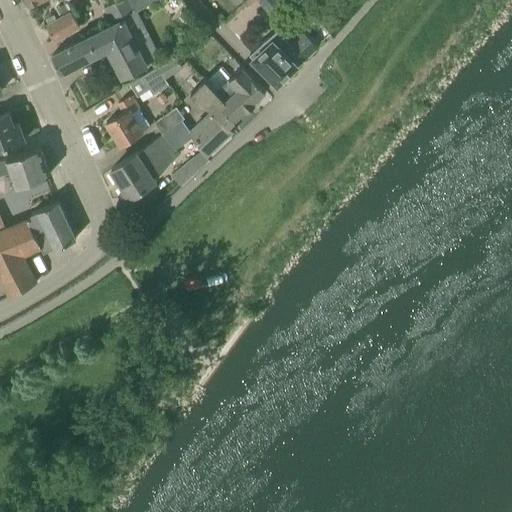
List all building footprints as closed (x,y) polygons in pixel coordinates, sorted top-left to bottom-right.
[(112,24),(124,18),(137,11),(130,0),(119,0),(104,8),(112,24)] [(130,0),(137,11),(148,5),(155,0),(130,0)] [(47,26),(48,27),(55,40),(56,40),(56,39),(80,26),(72,12),(47,26)] [(250,52),(264,67),(278,82),(330,33),(316,19),(313,15),(302,26),(305,29),(293,40),(280,26),(277,29),(250,52)] [(148,66),(133,36),(124,18),(112,24),(61,50),(61,48),(60,49),(60,50),(53,54),(62,72),(108,48),(124,78),(148,66)] [(175,54),(156,66),(164,78),(183,66),(175,54)] [(168,84),(164,78),(156,66),(130,83),(138,96),(150,89),(153,94),(168,84)] [(242,66),(232,76),(216,90),(225,100),(233,93),(249,110),(255,103),(254,102),(266,91),(242,66)] [(225,100),(216,90),(205,78),(191,91),(202,104),(205,102),(211,108),(229,127),(235,121),(234,120),(246,109),(248,110),(249,110),(233,93),(225,100)] [(118,102),(124,110),(106,122),(122,145),(144,131),(131,112),(139,107),(130,94),(118,102)] [(211,108),(190,130),(193,135),(203,149),(206,155),(232,130),(229,127),(211,108)] [(9,113),(0,116),(0,148),(25,139),(19,123),(14,124),(9,113)] [(193,135),(190,130),(183,120),(163,134),(156,140),(112,168),(130,197),(157,179),(153,173),(164,165),(165,166),(179,154),(175,149),(193,135)] [(14,186),(31,180),(50,174),(41,146),(0,159),(0,174),(9,171),(14,186)] [(206,155),(203,149),(171,175),(179,185),(210,160),(206,155)] [(8,297),(37,281),(23,254),(40,246),(44,253),(76,238),(58,200),(31,213),(33,217),(0,230),(0,276),(10,294),(7,295),(8,297)]
